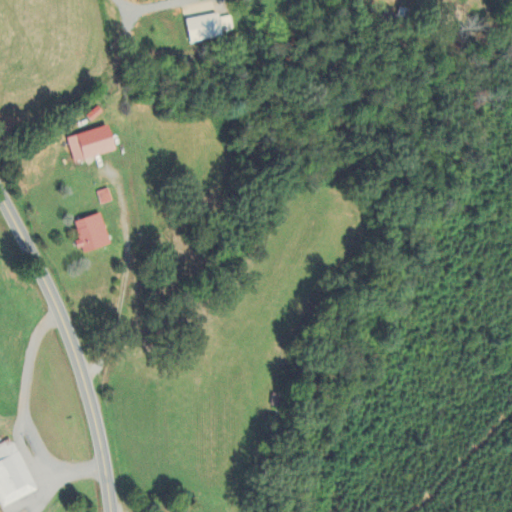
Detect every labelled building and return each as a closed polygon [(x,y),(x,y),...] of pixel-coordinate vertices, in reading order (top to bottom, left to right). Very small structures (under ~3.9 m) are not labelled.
[(187,45),(219,39),(215,16),(183,22),(187,45)] [(65,139),(73,164),(112,152),(104,127),(65,139)] [(99,206),(111,203),(107,190),(96,193),(99,206)] [(79,255),(107,246),(98,215),(70,224),(79,255)] [(36,493),(12,443),(0,448),(0,508),(0,509),(36,493)]
